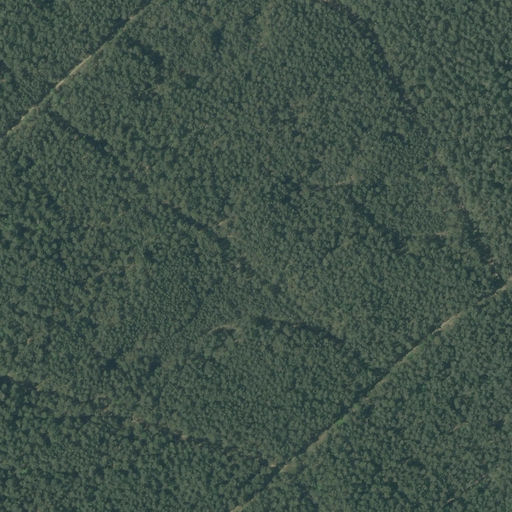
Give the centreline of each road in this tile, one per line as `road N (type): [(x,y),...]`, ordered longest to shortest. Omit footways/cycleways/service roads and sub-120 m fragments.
road 1 (track): [(511,275),(279,469),(0,376)]
road 2 (track): [(151,0),(0,141)]
